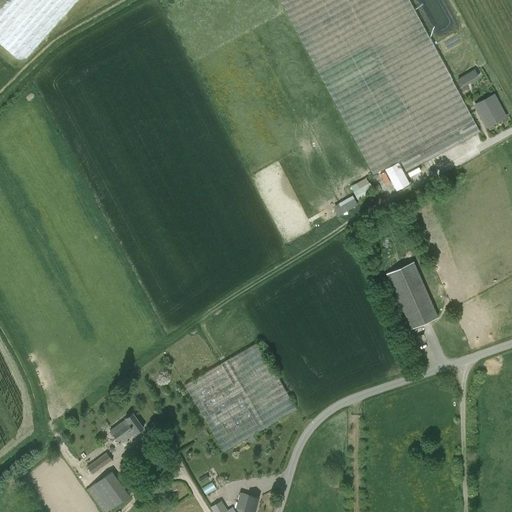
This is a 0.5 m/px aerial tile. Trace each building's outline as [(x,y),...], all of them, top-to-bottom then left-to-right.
[(0,0),(0,43),(17,58),(25,58),(77,0),(0,0)] [(408,0),(279,0),(373,174),(399,160),(406,172),(479,132),(408,0)] [(474,69),(457,79),(462,87),(479,77),(474,69)] [(486,126),(504,116),(493,96),(475,105),(486,126)] [(367,177),(350,185),(357,198),(373,190),(367,177)] [(362,208),(366,206),(368,208),(382,201),(377,190),(358,199),(362,208)] [(338,214),(358,205),(353,195),(333,204),(338,214)] [(386,273),(411,329),(437,317),(413,262),(386,273)] [(263,430),(296,409),(258,342),(184,385),(227,452),(263,430)] [(136,434),(144,428),(132,412),(125,418),(125,419),(110,430),(119,444),(135,432),(136,434)] [(92,474),(112,460),(106,452),(87,466),(92,474)] [(102,511),(106,511),(129,495),(111,471),(86,489),(102,511)] [(240,492),(235,508),(250,511),(254,511),(258,498),(247,495),(247,494),(240,492)]
